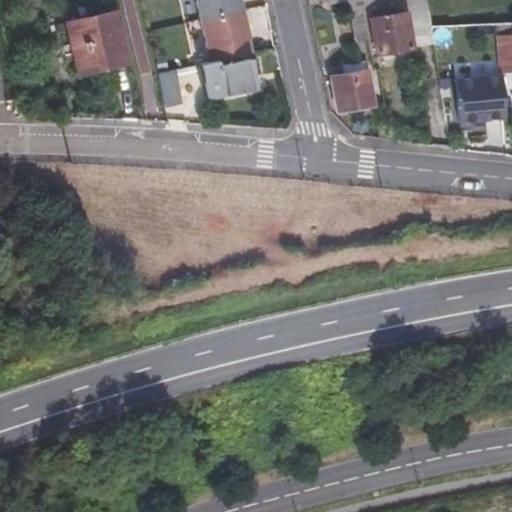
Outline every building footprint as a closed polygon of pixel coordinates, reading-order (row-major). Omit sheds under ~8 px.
[(205,0),(209,19),(253,10),(250,0),(205,0)] [(364,0),(331,0),(333,7),(350,4),(359,42),(374,39),(369,18),(364,0)] [(429,0),(364,0),(369,18),(374,17),(381,52),(413,45),(406,10),(431,5),(429,0)] [(413,45),(437,41),(435,28),(431,5),(406,10),(413,45)] [(253,10),(209,19),(217,56),(261,47),(253,10)] [(119,14),(69,25),(82,76),(130,64),(119,14)] [(374,39),(377,52),(381,52),(374,17),(369,18),(374,39)] [(511,25),(475,27),(478,42),(502,41),(511,40),(511,25)] [(511,67),(511,40),(502,41),(504,67),(511,67)] [(253,59),(205,71),(212,99),(260,87),(253,59)] [(352,76),(371,72),(369,63),(349,68),(352,76)] [(160,75),(168,112),(187,108),(178,71),(160,75)] [(379,108),(371,72),(352,76),(337,79),(345,115),(379,108)] [(496,79),(448,83),(451,122),(500,118),(496,79)]
